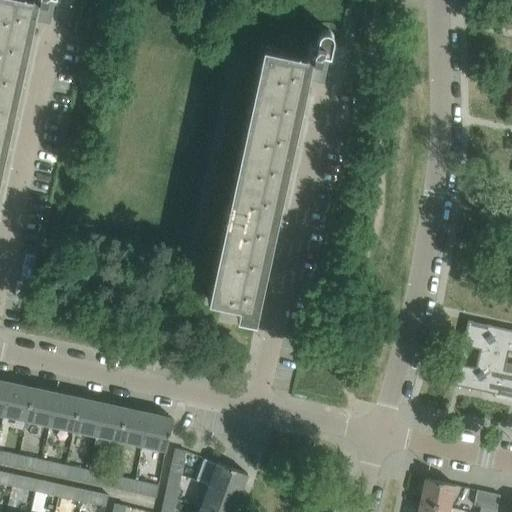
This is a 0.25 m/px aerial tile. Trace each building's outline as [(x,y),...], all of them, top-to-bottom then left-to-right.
[(0,0),(0,145),(27,19),(50,23),(54,0),(0,0)] [(263,48),(211,289),(209,300),(239,307),(237,317),(236,317),(236,318),(254,321),(255,321),(253,320),(256,310),(251,309),(301,79),(323,83),(333,38),(333,37),(333,35),(332,34),(332,33),(331,32),(330,31),(329,30),(327,29),(326,29),(325,29),(323,29),(322,29),(320,30),(319,31),(318,32),(317,33),(317,35),(315,42),(309,40),(305,57),(263,48)] [(454,385),(484,391),(498,327),(468,320),(462,345),(479,349),(475,367),(458,364),(454,385)] [(511,329),(498,327),(484,391),(511,397),(511,371),(504,370),(508,351),(511,352),(511,329)] [(211,338),(199,335),(197,343),(209,345),(211,338)] [(0,413),(3,414),(10,383),(0,380),(0,413)] [(10,383),(3,414),(26,419),(33,388),(10,383)] [(26,419),(49,424),(56,393),(33,388),(26,419)] [(49,424),(73,429),(80,398),(56,393),(49,424)] [(103,403),(80,398),(73,429),(96,434),(103,403)] [(96,434),(119,439),(126,408),(103,403),(96,434)] [(126,408),(119,439),(143,444),(149,413),(126,408)] [(143,444),(166,450),(173,418),(149,413),(143,444)] [(169,471),(180,474),(185,450),(174,448),(169,471)] [(18,455),(0,451),(0,462),(16,466),(18,455)] [(39,471),(42,460),(18,455),(16,466),(39,471)] [(65,465),(42,460),(39,471),(63,476),(65,465)] [(217,462),(209,485),(239,496),(247,473),(217,462)] [(88,470),(65,465),(63,476),(86,481),(88,470)] [(0,470),(0,482),(12,485),(14,474),(0,470)] [(111,475),(88,470),(86,481),(109,486),(111,475)] [(169,471),(164,495),(175,497),(180,474),(169,471)] [(14,474),(12,485),(35,490),(38,479),(14,474)] [(132,492),(135,481),(111,475),(109,486),(132,492)] [(425,478),(420,500),(449,507),(454,484),(425,478)] [(38,479),(35,490),(59,495),(61,484),(38,479)] [(158,486),(135,481),(132,492),(156,497),(158,486)] [(61,484),(59,495),(82,500),(84,489),(61,484)] [(213,511),(232,511),(239,496),(209,485),(200,507),(213,511)] [(84,489),(82,500),(105,505),(108,494),(84,489)] [(481,506),(479,511),(495,511),(496,509),(500,494),(480,490),(476,505),(481,506)] [(164,495),(160,511),(171,511),(175,497),(164,495)] [(448,511),(449,507),(420,500),(417,511),(448,511)] [(123,511),(125,505),(114,503),(111,511),(123,511)]
